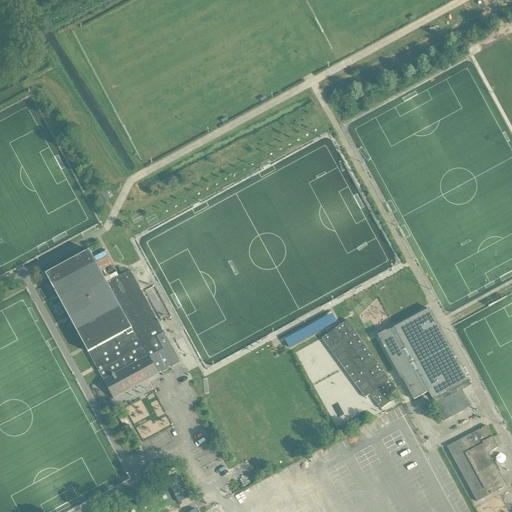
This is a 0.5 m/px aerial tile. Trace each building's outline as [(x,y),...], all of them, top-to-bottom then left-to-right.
[(110,199),(104,191),(97,197),(103,205),(105,203),(108,201),(110,199)] [(45,274),(84,346),(113,400),(158,375),(158,374),(162,371),(163,372),(168,369),(168,368),(171,366),(172,367),(180,363),(129,270),(106,283),(89,251),(45,274)] [(429,308),(393,328),(428,393),(444,422),(470,407),(461,391),(471,386),(429,308)] [(288,349),(336,323),(331,315),(284,341),(288,349)] [(341,325),(321,339),(365,398),(370,395),(381,409),(391,402),(387,397),(397,390),(385,373),(346,320),(341,325)] [(414,400),(428,393),(393,328),(379,336),(414,400)] [(486,426),(447,447),(477,502),(493,493),(506,486),(488,453),(498,448),(486,426)] [(178,475),(167,481),(172,489),(179,503),(190,498),(178,475)] [(242,476),(238,478),(244,489),(248,487),(242,476)]
